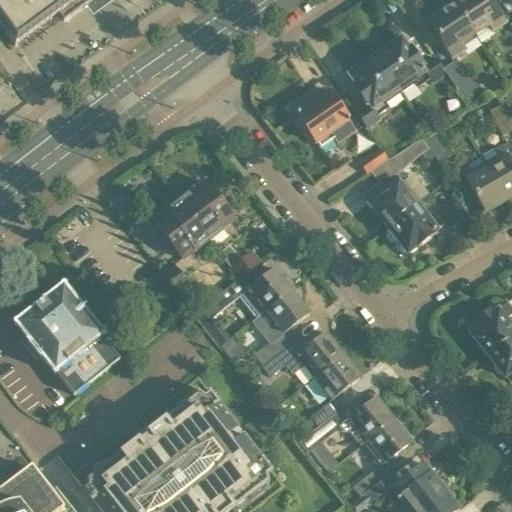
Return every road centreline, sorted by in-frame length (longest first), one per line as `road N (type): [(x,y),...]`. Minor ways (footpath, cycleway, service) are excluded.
road 1 (residential): [(384,316),(210,92)]
road 2 (secondary): [(0,197),(187,58)]
road 3 (residential): [(511,485),(384,316)]
road 4 (residential): [(210,92),(339,0)]
road 5 (residential): [(384,316),(511,246)]
